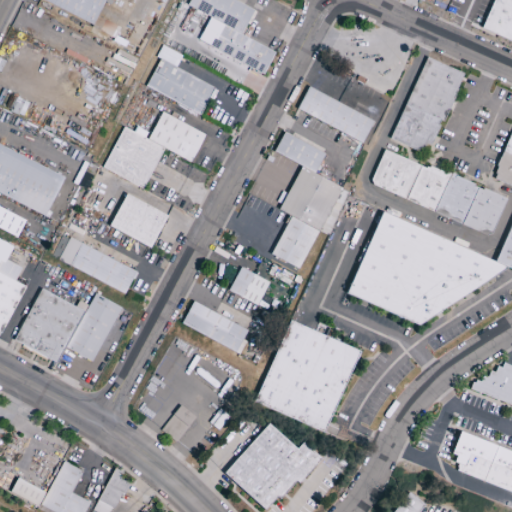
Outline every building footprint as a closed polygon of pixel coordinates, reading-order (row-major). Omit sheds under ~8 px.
[(39,0),(39,1),(93,25),(104,0),(39,0)] [(240,36),(253,9),(234,0),(189,0),(187,6),(209,17),(197,43),(263,74),(274,52),(240,36)] [(511,0),(493,0),(481,31),(511,42),(511,0)] [(92,28),(106,33),(111,23),(97,17),(92,28)] [(175,70),(181,55),(160,46),(155,57),(158,59),(144,90),(200,114),(213,87),(175,70)] [(462,73),(423,58),(390,140),(421,153),(424,144),(432,147),(462,73)] [(295,111),(361,143),(372,120),(306,88),(295,111)] [(204,132),(159,114),(147,142),(192,161),(204,132)] [(511,128),(491,179),(511,187),(511,128)] [(102,170),(144,188),(162,147),(120,129),(102,170)] [(300,270),(338,187),(313,175),(323,153),(282,134),(273,153),(300,165),(278,211),(289,216),(270,256),(300,270)] [(63,176),(0,147),(0,195),(45,216),(63,176)] [(491,235),(505,198),(382,150),(368,188),(491,235)] [(167,216),(124,195),(108,228),(150,249),(167,216)] [(377,215),(347,297),(417,323),(509,270),(511,271),(511,218),(497,259),(377,215)] [(125,293),(135,270),(67,240),(56,263),(125,293)] [(227,292),(256,306),(268,282),(239,268),(227,292)] [(13,343),(56,363),(63,349),(93,363),(119,306),(93,295),(88,306),(77,301),(74,306),(38,289),(13,343)] [(180,326),(236,352),(247,330),(190,303),(180,326)] [(254,404),(325,432),(358,350),(287,322),(254,404)] [(511,405),(511,368),(503,365),(501,370),(498,368),(495,374),(490,373),(488,379),(482,377),(480,382),(475,380),(472,389),(511,405)] [(175,444),(194,416),(178,406),(159,433),(175,444)] [(264,511),(276,497),(280,501),(318,458),(301,443),(296,450),(267,424),(223,474),(264,511)] [(460,433),(511,453),(511,494),(456,471),(458,466),(453,464),(456,457),(452,455),(460,433)] [(83,511),(88,502),(70,494),(81,471),(60,462),(39,509),(45,511),(83,511)] [(118,480),(122,473),(113,469),(91,511),(111,511),(126,483),(118,480)] [(44,492),(16,479),(9,494),(37,507),(44,492)] [(417,511),(423,505),(406,493),(392,511),(417,511)]
